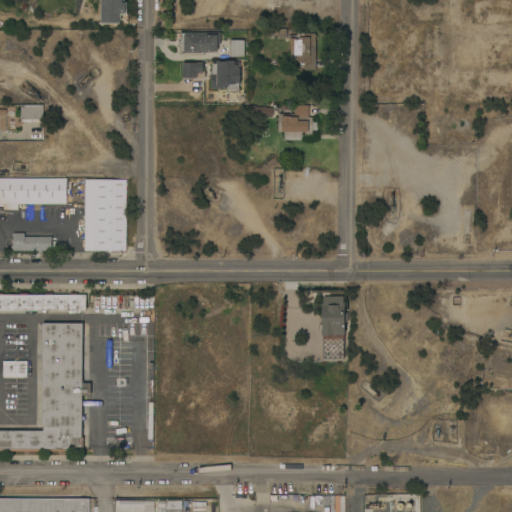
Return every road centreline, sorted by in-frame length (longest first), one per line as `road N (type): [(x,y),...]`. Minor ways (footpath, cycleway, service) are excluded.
road 1 (residential): [(0,473),(511,477)]
road 2 (residential): [(0,271),(511,271)]
road 3 (residential): [(346,271),(344,0)]
road 4 (residential): [(144,271),(144,0)]
